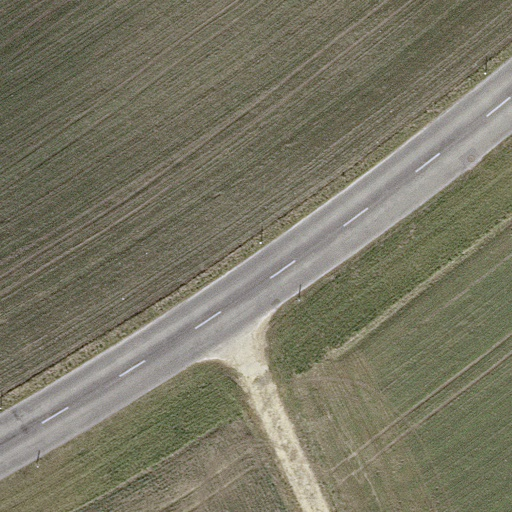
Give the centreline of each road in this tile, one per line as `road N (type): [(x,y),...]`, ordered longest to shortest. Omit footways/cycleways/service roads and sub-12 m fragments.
road 1 (tertiary): [(511,94),(238,310),(0,452)]
road 2 (track): [(325,511),(238,310)]
